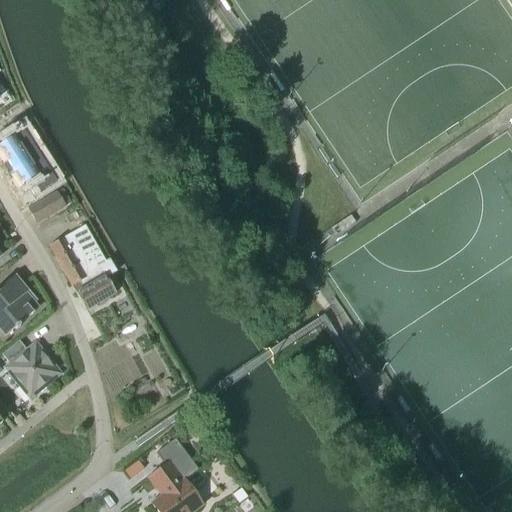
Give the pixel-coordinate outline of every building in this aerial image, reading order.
[(0,146),(0,160),(18,188),(32,179),(40,192),(55,182),(47,169),(23,132),(0,146)] [(68,203),(60,191),(55,194),(62,206),(68,203)] [(28,210),(36,224),(63,208),(62,206),(55,194),(28,210)] [(47,244),(86,312),(117,294),(101,267),(106,264),(83,224),(47,244)] [(0,330),(4,336),(14,329),(15,330),(17,328),(16,327),(34,312),(30,307),(37,301),(28,290),(26,292),(14,277),(0,288),(0,330)] [(4,369),(29,399),(60,374),(48,360),(47,362),(43,358),(45,356),(35,343),(4,369)] [(193,511),(202,505),(183,480),(182,480),(169,462),(147,479),(160,496),(151,504),(156,511),(193,511)] [(232,495),(238,503),(246,497),(240,489),(232,495)]
